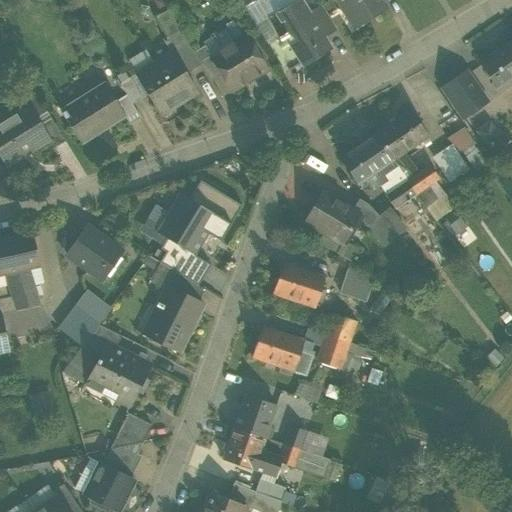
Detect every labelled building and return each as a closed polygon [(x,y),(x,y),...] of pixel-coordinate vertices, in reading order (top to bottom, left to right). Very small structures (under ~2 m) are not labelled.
[(302,0),(296,0),(254,26),(266,45),(277,39),(279,42),(284,39),(299,64),(318,52),(313,44),(325,37),(310,12),(302,0)] [(333,0),(349,25),(368,14),(371,19),(387,9),(380,0),(333,0)] [(336,30),(321,5),(310,12),(325,37),(336,30)] [(193,52),(180,30),(163,41),(170,53),(171,52),(185,74),(201,64),(193,52)] [(211,57),(221,75),(231,91),(265,70),(254,52),(256,49),(251,40),(247,40),(245,36),(211,57)] [(511,39),(479,63),(498,89),(511,79),(511,39)] [(204,46),(193,52),(201,64),(211,81),(221,75),(211,57),(204,46)] [(185,74),(171,52),(170,53),(153,63),(178,104),(196,93),(185,74)] [(178,104),(153,63),(135,74),(160,114),(178,104)] [(466,72),(442,88),(462,118),(486,101),(466,72)] [(142,98),(129,78),(119,84),(132,104),(142,98)] [(104,82),(59,110),(61,113),(64,119),(65,118),(81,145),(125,117),(116,102),(104,82)] [(125,96),(116,102),(125,117),(129,124),(139,118),(125,96)] [(50,118),(38,99),(28,105),(40,124),(50,118)] [(40,124),(28,105),(0,122),(0,158),(5,167),(49,140),(50,140),(40,124)] [(409,110),(374,134),(392,160),(405,152),(427,137),(409,110)] [(64,141),(50,118),(40,124),(50,140),(49,140),(54,148),(64,141)] [(484,142),(496,133),(488,121),(476,129),(484,142)] [(461,129),(446,137),(457,154),(471,146),(461,129)] [(374,134),(340,158),(357,184),(392,160),(374,134)] [(405,152),(392,160),(397,167),(406,180),(418,172),(405,152)] [(418,172),(406,180),(415,195),(435,180),(438,178),(429,165),(418,172)] [(397,167),(386,175),(392,184),(390,185),(393,189),(406,180),(397,167)] [(200,180),(188,199),(230,224),(241,206),(200,180)] [(393,189),(384,195),(394,210),(415,195),(406,180),(393,189)] [(435,180),(415,195),(435,220),(453,207),(435,180)] [(358,215),(321,192),(303,222),(341,244),(358,215)] [(220,241),(230,224),(188,199),(178,193),(167,212),(155,232),(166,239),(194,256),(207,234),(220,241)] [(138,231),(161,246),(166,239),(155,232),(167,212),(154,204),(138,231)] [(404,228),(388,209),(378,217),(394,236),(404,228)] [(394,236),(378,217),(367,227),(383,246),(394,236)] [(126,255),(86,227),(63,260),(103,287),(126,255)] [(32,233),(0,240),(0,274),(6,274),(29,269),(34,285),(43,283),(32,233)] [(194,256),(166,239),(161,246),(159,249),(165,252),(203,276),(210,265),(194,256)] [(197,286),(203,276),(165,252),(158,263),(184,278),(197,286)] [(184,278),(158,263),(147,284),(162,292),(165,286),(177,292),(184,278)] [(324,277),(282,263),(272,294),(314,308),(324,277)] [(369,278),(349,263),(339,294),(361,301),(369,278)] [(29,269),(6,274),(16,311),(40,306),(34,285),(29,269)] [(197,286),(184,278),(177,292),(203,305),(209,293),(197,286)] [(177,292),(165,286),(162,292),(142,332),(141,331),(140,333),(179,352),(203,305),(177,292)] [(87,290),(75,307),(97,323),(110,307),(87,290)] [(97,323),(75,307),(58,329),(81,346),(88,336),(97,324),(97,323)] [(0,312),(0,353),(9,352),(0,312)] [(355,322),(332,314),(325,335),(348,343),(355,322)] [(121,336),(97,324),(88,336),(105,344),(105,343),(115,348),(121,336)] [(303,340),(261,326),(250,357),(293,371),(303,340)] [(348,343),(325,335),(316,361),(338,369),(348,343)] [(105,344),(88,336),(81,346),(99,356),(105,344)] [(115,348),(105,343),(105,344),(99,356),(87,378),(118,394),(115,399),(129,406),(150,366),(115,348)] [(369,359),(370,347),(349,344),(348,355),(369,359)] [(296,394),(316,400),(320,385),(301,379),(296,394)] [(276,406),(244,395),(233,427),(264,438),(270,424),(276,406)] [(128,413),(110,449),(142,442),(151,425),(128,413)] [(288,430),(270,424),(264,438),(283,445),(288,430)] [(264,438),(233,427),(222,459),(263,473),(267,460),(258,456),(260,450),(261,449),(264,438)] [(305,433),(289,427),(288,430),(283,445),(299,450),(305,433)] [(283,445),(264,438),(261,449),(279,456),(283,445)] [(142,442),(110,449),(106,456),(134,470),(141,457),(137,454),(142,442)] [(299,450),(283,445),(279,456),(277,462),(280,463),(293,468),(299,450)] [(279,456),(260,450),(258,456),(267,460),(263,473),(274,478),(280,463),(277,462),(279,456)] [(134,470),(106,456),(102,465),(99,463),(83,494),(118,511),(134,481),(130,479),(134,470)] [(81,511),(62,484),(51,492),(55,498),(56,497),(66,511),(81,511)] [(243,511),(246,506),(209,491),(201,511),(243,511)] [(55,498),(34,511),(66,511),(56,497),(55,498)]
